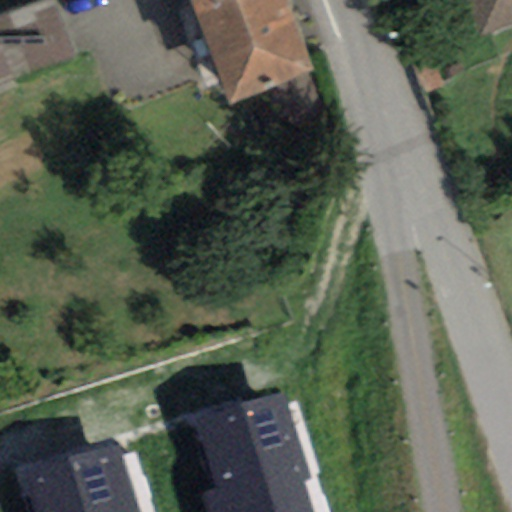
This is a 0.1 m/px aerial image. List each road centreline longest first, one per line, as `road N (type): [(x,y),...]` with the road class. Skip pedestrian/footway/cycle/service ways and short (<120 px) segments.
road 1 (unclassified): [(395,123),(388,208),(443,511)]
road 2 (residential): [(511,421),(395,123)]
road 3 (residential): [(395,123),(347,0)]
